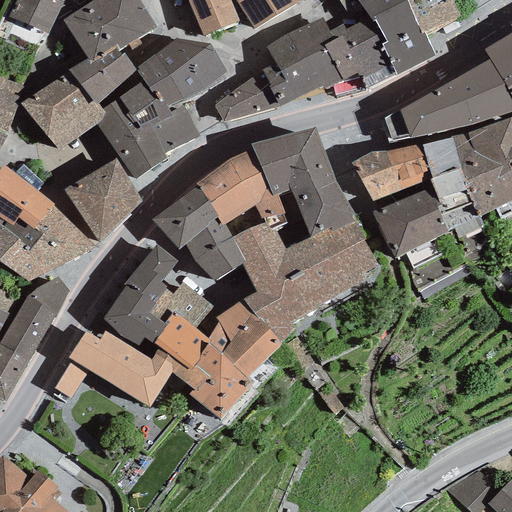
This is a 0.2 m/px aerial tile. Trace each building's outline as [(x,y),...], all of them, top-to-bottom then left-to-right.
[(63,2),(58,0),(16,0),(8,17),(47,34),(63,2)] [(138,0),(93,0),(63,21),(87,59),(90,64),(116,49),(118,51),(156,28),(138,0)] [(188,0),(204,35),(238,22),(229,0),(188,0)] [(238,0),(236,2),(254,29),(303,0),(238,0)] [(338,0),(347,13),(361,5),(358,0),(338,0)] [(396,75),(435,56),(426,36),(424,33),(420,34),(406,0),(358,0),(361,5),(370,19),(372,22),(375,20),(386,42),(382,45),(391,65),(396,75)] [(452,2),(454,0),(406,0),(420,34),(424,33),(426,36),(460,17),(452,2)] [(324,89),(343,80),(324,45),(334,40),(329,31),(323,18),(288,34),(265,47),(275,63),(262,70),(279,107),(321,85),(324,89)] [(396,75),(391,65),(382,45),(386,42),(375,20),(372,22),(370,19),(346,29),(343,24),(329,31),(334,40),(324,45),(343,80),(362,77),(365,90),(396,75)] [(511,33),(484,50),(489,60),(511,99),(511,33)] [(155,55),(184,101),(206,90),(226,72),(210,44),(175,39),(155,55)] [(135,70),(124,54),(121,55),(118,51),(116,49),(90,64),(87,59),(68,70),(69,72),(96,106),(98,104),(135,70)] [(170,112),(167,107),(184,101),(155,55),(137,67),(138,69),(136,71),(143,82),(119,98),(141,131),(151,127),(172,116),(170,112)] [(511,99),(489,60),(385,119),(392,140),(469,126),(511,111),(511,99)] [(262,70),(214,106),(223,122),(279,107),(262,70)] [(69,72),(20,104),(58,151),(96,124),(101,120),(105,112),(102,109),(98,104),(96,106),(69,72)] [(0,128),(7,132),(23,88),(7,80),(8,77),(0,73),(0,128)] [(96,124),(136,180),(166,158),(164,153),(151,127),(141,131),(119,98),(102,109),(105,112),(101,120),(96,124)] [(164,153),(200,136),(183,106),(170,112),(172,116),(151,127),(164,153)] [(511,117),(511,118),(468,133),(452,138),(466,190),(478,218),(495,210),(500,219),(511,213),(511,117)] [(332,232),(356,220),(335,182),(314,127),(251,145),(252,149),(272,196),(277,195),(289,190),(311,237),(330,227),(332,232)] [(458,239),(483,227),(478,218),(466,190),(452,138),(422,144),(431,180),(429,180),(433,188),(440,205),(436,208),(447,232),(454,229),(458,239)] [(429,180),(431,180),(422,144),(385,151),(400,190),(429,180)] [(272,196),(252,149),(228,159),(195,184),(197,186),(217,217),(222,226),(224,224),(254,206),(260,219),(264,218),(266,222),(270,231),(274,229),(285,224),(281,215),(285,213),(277,195),(272,196)] [(371,153),(351,163),(372,201),(400,190),(385,151),(371,153)] [(99,243),(143,203),(116,160),(64,189),(99,243)] [(36,191),(43,184),(23,165),(14,174),(36,191)] [(14,174),(3,166),(0,170),(0,217),(7,222),(12,226),(18,218),(33,229),(53,207),(55,205),(36,191),(14,174)] [(197,186),(151,220),(177,250),(184,244),(208,225),(206,223),(217,217),(197,186)] [(372,213),(395,259),(405,254),(413,268),(443,253),(435,239),(447,232),(436,208),(440,205),(433,188),(372,213)] [(0,262),(28,282),(95,247),(53,207),(33,229),(18,218),(12,226),(7,222),(3,227),(19,240),(0,258),(0,262)] [(0,217),(0,258),(19,240),(3,227),(7,222),(0,217)] [(184,244),(194,260),(214,281),(241,264),(246,261),(232,237),(224,224),(222,226),(217,217),(206,223),(208,225),(184,244)] [(361,273),(377,264),(364,240),(365,240),(356,220),(332,232),(330,227),(311,237),(286,249),(318,308),(364,279),(361,273)] [(281,344),(296,329),(290,324),(318,308),(286,249),(274,229),(270,231),(266,222),(232,237),(246,261),(241,264),(256,292),(243,299),(258,319),(281,344)] [(125,287),(102,320),(120,335),(137,346),(143,338),(152,345),(153,343),(166,326),(163,324),(158,320),(149,313),(156,304),(155,303),(165,289),(167,288),(160,282),(177,262),(157,245),(123,285),(125,287)] [(55,315),(68,292),(57,277),(36,289),(28,297),(55,315)] [(194,328),(213,307),(182,283),(172,295),(165,289),(155,303),(156,304),(149,313),(158,320),(167,310),(171,314),(173,311),(194,328)] [(0,331),(9,314),(6,313),(16,297),(0,289),(0,331)] [(0,344),(29,362),(55,315),(28,297),(0,341),(0,344)] [(258,319),(243,299),(216,318),(218,322),(207,339),(211,341),(209,343),(246,378),(281,344),(258,319)] [(173,311),(171,314),(163,324),(166,326),(153,343),(159,347),(178,360),(190,371),(209,343),(211,341),(207,339),(194,328),(173,311)] [(69,358),(149,408),(171,372),(178,360),(159,347),(151,360),(104,331),(99,340),(86,333),(69,358)] [(219,421),(252,384),(246,378),(209,343),(190,371),(178,360),(171,372),(193,390),(188,395),(219,421)] [(0,399),(5,401),(29,362),(0,344),(0,399)] [(74,388),(82,367),(62,359),(53,380),(74,388)] [(67,511),(49,497),(58,487),(38,470),(30,479),(1,454),(0,456),(0,511),(67,511)] [(446,491),(469,511),(481,511),(488,505),(487,504),(499,491),(478,472),(446,491)] [(511,511),(511,477),(499,491),(487,504),(488,505),(495,511),(511,511)]
